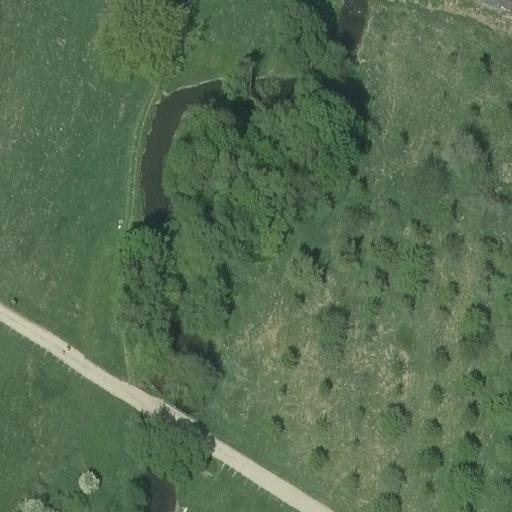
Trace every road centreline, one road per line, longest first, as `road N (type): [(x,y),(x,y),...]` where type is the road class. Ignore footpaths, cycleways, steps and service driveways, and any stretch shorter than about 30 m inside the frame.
road 1 (track): [(195,0),(174,68),(145,104),(128,151),(119,228),(132,394)]
road 2 (track): [(74,361),(320,511)]
